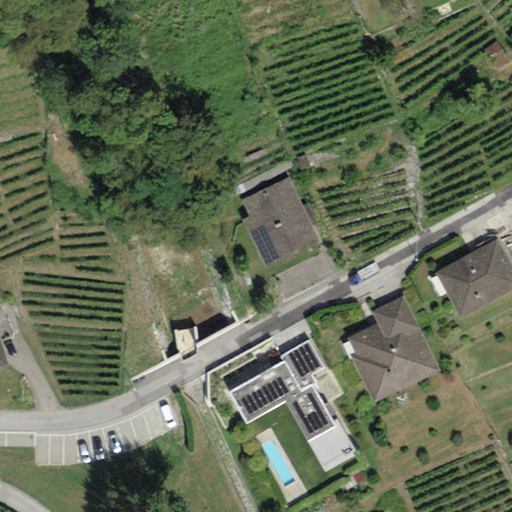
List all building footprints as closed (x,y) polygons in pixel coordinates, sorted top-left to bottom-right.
[(242,220),(266,269),(320,243),(312,226),(302,206),(288,178),(240,201),(248,217),(242,220)] [(302,206),(312,226),(317,223),(307,203),(302,206)] [(435,273),(460,319),(511,291),(511,267),(498,240),(435,273)] [(349,356),(373,404),(440,372),(404,296),(371,312),(377,323),(346,338),(353,354),(349,356)] [(283,362),(228,392),(246,424),(285,402),(307,442),(323,470),(355,453),(337,420),(332,423),(311,385),(316,383),(312,375),(323,369),(308,341),(280,356),(283,362)]
